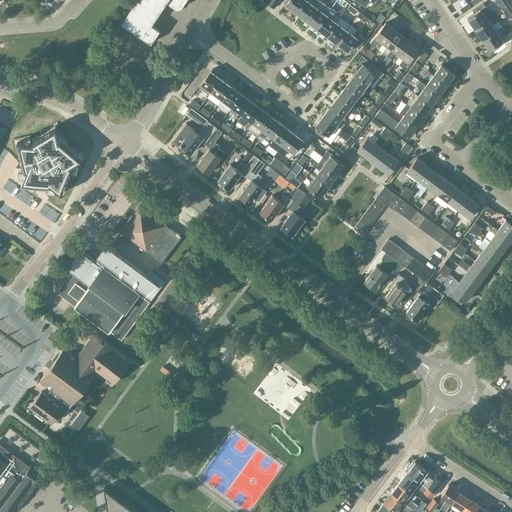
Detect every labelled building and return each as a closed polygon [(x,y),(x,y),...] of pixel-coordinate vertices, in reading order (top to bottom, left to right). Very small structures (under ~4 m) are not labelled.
[(144,0),(137,15),(147,21),(149,18),(158,23),(169,0),(144,0)] [(288,0),(285,4),(295,12),(304,0),(288,0)] [(306,20),(320,1),(318,0),(304,0),(295,12),(306,20)] [(320,0),(320,1),(306,20),(309,22),(308,24),(315,29),(316,28),(316,27),(327,13),(331,7),(320,0)] [(349,0),(366,12),(362,8),(365,5),(369,0),(383,0),(384,0),(349,0)] [(463,13),(471,7),(468,3),(460,9),(463,13)] [(475,29),(488,20),(492,17),(483,3),(472,10),(474,13),(467,18),(475,29)] [(358,10),(349,4),(346,8),(354,14),(358,10)] [(511,15),(511,14),(506,7),(502,10),(508,18),(511,15)] [(368,18),(360,12),(356,16),(357,16),(358,17),(365,22),(368,18)] [(326,14),(316,27),(316,28),(326,35),(336,22),(340,17),(335,13),(333,17),(327,13),(326,14)] [(381,13),(376,19),(381,23),(385,17),(381,13)] [(488,20),(475,29),(482,39),(496,30),(502,26),(498,21),(492,25),(488,20)] [(347,30),(336,22),(326,35),(337,43),(347,30)] [(383,43),(394,29),(385,22),(370,43),(374,46),(379,40),(383,43)] [(501,28),(507,39),(511,35),(511,31),(508,24),(501,28)] [(383,43),(379,49),(382,52),(386,55),(387,55),(402,35),(394,29),(383,43)] [(347,30),(337,43),(347,51),(352,45),(357,49),(365,38),(359,34),(356,37),(347,30)] [(507,46),(496,30),(482,39),(489,50),(491,49),(495,54),(507,46)] [(387,55),(386,55),(383,60),(379,65),(384,69),(386,66),(391,58),(395,52),(400,55),(410,41),(402,35),(387,55)] [(403,58),(399,64),(403,68),(419,47),(420,46),(414,41),(412,43),(410,41),(400,55),(403,58)] [(363,45),(360,50),(363,53),(365,54),(368,49),(363,45)] [(428,54),(423,51),(417,59),(422,62),(428,54)] [(378,56),(374,61),(379,65),(383,60),(378,56)] [(447,56),(433,75),(447,85),(454,74),(453,73),(459,65),(447,56)] [(363,63),(355,74),(368,84),(375,74),(380,77),(384,73),(370,62),(367,66),(363,63)] [(420,65),(416,62),(409,70),(414,73),(420,65)] [(209,95),(211,91),(221,78),(217,75),(219,74),(212,68),(198,87),(209,95)] [(412,75),(408,72),(402,80),(406,83),(412,75)] [(355,74),(347,84),(360,94),(368,84),(355,74)] [(433,75),(426,85),(439,95),(447,85),(433,75)] [(231,86),(221,78),(211,91),(221,99),(231,86)] [(439,95),(426,85),(420,81),(416,85),(422,90),(418,95),(431,105),(439,95)] [(394,90),(392,92),(396,95),(398,97),(401,93),(399,92),(404,85),(400,82),(394,90)] [(347,84),(339,94),(352,104),(355,100),(357,102),(362,95),(360,94),(347,84)] [(387,95),(393,87),(389,84),(383,92),(387,95)] [(218,104),(228,111),(229,110),(242,93),(231,86),(221,99),(218,104)] [(396,95),(392,92),(386,100),(390,103),(396,95)] [(431,105),(418,95),(414,92),(406,103),(424,116),(431,105)] [(252,101),(242,93),(229,110),(235,114),(237,111),(242,114),(252,101)] [(352,104),(339,94),(331,104),(344,114),(344,115),(347,117),(351,112),(348,109),(352,104)] [(379,105),(385,97),(381,94),(375,102),(379,105)] [(192,99),(189,104),(197,109),(201,105),(192,99)] [(242,114),(237,121),(243,125),(248,118),(252,122),(262,109),(252,101),(242,114)] [(403,115),(403,116),(416,126),(420,121),(421,122),(425,117),(424,116),(406,103),(399,112),(403,115)] [(331,104),(323,115),(341,128),(345,123),(340,120),(344,115),(344,114),(331,104)] [(371,115),(377,107),(373,104),(367,112),(371,115)] [(203,107),(200,111),(208,117),(211,113),(203,107)] [(186,114),(194,119),(198,114),(190,108),(187,112),(186,114)] [(252,122),(247,128),(258,136),(259,135),(273,116),(262,109),(252,122)] [(416,126),(403,116),(398,122),(380,109),(375,115),(400,134),(402,131),(408,136),(411,132),(413,133),(418,127),(416,126)] [(214,112),(210,118),(218,125),(223,118),(214,112)] [(363,126),(370,118),(365,114),(359,123),(363,126)] [(323,115),(315,125),(326,133),(323,138),(330,143),(341,128),(323,115)] [(283,124),(273,116),(259,135),(269,142),(268,144),(273,137),(283,124)] [(373,118),(369,123),(378,130),(382,124),(373,118)] [(205,144),(217,128),(207,120),(198,132),(194,129),(188,124),(174,142),(186,151),(187,149),(192,153),(201,141),(205,144)] [(223,122),(220,126),(228,132),(232,128),(223,122)] [(273,137),(268,144),(279,152),(283,145),(293,132),(283,124),(273,137)] [(20,156),(16,156),(21,162),(23,169),(24,169),(24,176),(21,183),(21,184),(34,185),(34,189),(40,186),(42,186),(43,183),(45,184),(47,185),(46,186),(48,186),(49,185),(55,187),(61,192),(62,193),(67,180),(70,182),(69,175),(72,167),(71,166),(76,161),(82,157),(83,157),(72,148),(75,145),(68,144),(62,139),(60,139),(57,134),(55,126),(55,125),(43,132),(41,129),(38,136),(31,140),(32,141),(25,143),(17,142),(16,142),(20,156)] [(356,136),(362,128),(358,125),(352,133),(356,136)] [(379,134),(383,137),(389,129),(385,127),(379,134)] [(217,128),(205,144),(210,148),(197,164),(209,173),(221,157),(220,157),(225,151),(218,146),(219,145),(215,141),(222,131),(217,128)] [(387,140),(393,132),(389,129),(383,137),(387,140)] [(234,130),(231,134),(239,140),(242,136),(234,130)] [(293,132),(283,145),(279,152),(284,156),(289,149),(294,153),(304,140),(293,132)] [(348,146),(354,138),(350,135),(344,143),(348,146)] [(368,158),(378,145),(367,137),(357,150),(368,158)] [(244,138),(241,142),(249,148),(252,144),(244,138)] [(410,145),(406,142),(400,150),(404,153),(407,149),(410,145)] [(315,147),(311,144),(304,152),(309,155),(315,147)] [(254,145),(251,149),(259,155),(262,151),(254,145)] [(388,152),(378,145),(368,158),(378,165),(388,152)] [(327,150),(318,162),(337,175),(344,165),(331,155),(332,153),(327,150)] [(230,163),(218,180),(220,181),(218,183),(222,185),(223,184),(229,188),(241,172),(246,176),(259,159),(254,155),(249,151),(241,161),(236,168),(230,163)] [(388,152),(378,165),(389,173),(389,172),(399,160),(388,152)] [(268,154),(264,159),(269,163),(273,158),(268,154)] [(307,158),(303,155),(297,163),(301,166),(307,158)] [(275,156),(270,163),(272,165),(275,167),(280,161),(275,156)] [(417,178),(427,165),(417,157),(407,170),(417,178)] [(259,159),(246,176),(251,180),(239,196),(245,200),(244,200),(248,203),(249,202),(250,203),(262,187),(256,183),(262,176),(257,173),(264,162),(259,159)] [(399,160),(389,172),(393,175),(402,162),(399,160)] [(318,162),(314,167),(319,171),(315,175),(329,186),(337,175),(318,162)] [(427,165),(417,178),(428,186),(437,173),(427,165)] [(303,177),(292,169),(286,176),(298,185),(303,177)] [(315,175),(309,170),(307,174),(307,176),(309,178),(310,182),(307,186),(321,196),(329,186),(315,175)] [(448,181),(437,173),(428,186),(438,194),(448,181)] [(448,181),(438,194),(448,201),(458,188),(448,181)] [(288,207),(301,189),(296,186),(292,190),(287,187),(278,199),(272,194),(260,210),(262,212),(261,213),(264,215),(265,214),(272,219),(283,203),(288,207)] [(396,209),(403,200),(384,186),(382,189),(377,196),(387,203),(396,210),(396,209)] [(400,194),(404,197),(409,189),(406,186),(400,194)] [(469,196),(458,188),(448,201),(459,209),(469,196)] [(301,189),(288,207),(293,210),(281,226),(292,234),(293,233),(295,234),(298,230),(297,229),(304,218),(298,214),(303,207),(299,203),(306,193),(301,189)] [(413,192),(409,189),(404,197),(408,199),(413,192)] [(377,196),(374,200),(383,207),(387,203),(377,196)] [(469,196),(459,209),(469,217),(479,204),(469,196)] [(374,200),(370,205),(380,212),(383,207),(374,200)] [(408,203),(403,200),(396,209),(401,213),(408,203)] [(420,209),(424,212),(430,204),(426,201),(420,209)] [(412,207),(408,203),(401,213),(405,216),(412,207)] [(434,207),(430,204),(424,212),(428,215),(434,207)] [(370,205),(367,209),(376,217),(380,212),(370,205)] [(495,211),(487,205),(484,209),(492,215),(495,211)] [(139,206),(133,214),(131,214),(127,220),(128,221),(121,231),(144,248),(145,249),(141,254),(158,265),(180,236),(168,227),(139,206)] [(412,207),(405,216),(410,219),(417,210),(412,207)] [(376,217),(367,209),(363,214),(373,221),(376,217)] [(417,210),(410,219),(414,223),(421,214),(417,210)] [(373,221),(363,214),(360,218),(370,226),(373,221)] [(426,217),(421,214),(414,223),(419,226),(426,217)] [(486,223),(489,218),(482,215),(480,219),(486,223)] [(426,217),(419,226),(423,230),(430,220),(426,217)] [(441,225),(445,227),(450,219),(447,217),(441,225)] [(370,226),(360,218),(357,223),(366,230),(370,226)] [(449,230),(454,222),(450,219),(445,227),(449,230)] [(511,223),(506,219),(498,229),(511,239),(511,237),(511,223)] [(435,224),(430,220),(423,230),(428,233),(435,224)] [(474,222),(472,226),(480,231),(482,228),(474,222)] [(366,230),(357,223),(353,228),(363,235),(366,230)] [(435,224),(428,233),(432,236),(439,227),(435,224)] [(471,226),(469,230),(476,236),(479,232),(471,226)] [(494,226),(490,230),(495,234),(491,240),(503,249),(511,239),(498,229),(498,230),(494,226)] [(444,231),(439,227),(432,236),(437,240),(444,231)] [(444,231),(437,240),(442,243),(448,234),(444,231)] [(453,237),(448,234),(442,243),(446,247),(453,237)] [(453,237),(446,247),(451,250),(458,241),(453,237)] [(386,252),(393,242),(389,239),(381,248),(386,252)] [(491,240),(483,250),(496,260),(503,249),(491,240)] [(386,252),(390,255),(398,245),(393,242),(386,252)] [(467,249),(459,243),(456,247),(464,252),(467,249)] [(109,331),(109,330),(121,339),(150,301),(145,297),(146,296),(151,300),(165,280),(150,269),(146,274),(135,266),(114,251),(105,244),(96,257),(98,258),(96,261),(82,251),(69,269),(71,271),(66,278),(65,277),(61,282),(63,283),(56,292),(109,331)] [(402,249),(398,245),(390,255),(395,259),(402,249)] [(464,252),(456,247),(453,250),(461,256),(464,252)] [(402,249),(395,259),(399,262),(407,252),(402,249)] [(496,260),(483,250),(475,260),(488,270),(496,260)] [(399,262),(395,259),(390,255),(386,252),(382,258),(383,259),(378,266),(377,264),(364,281),(370,286),(369,287),(374,290),(375,289),(376,289),(383,280),(387,284),(392,277),(388,273),(383,269),(388,262),(398,270),(402,264),(399,262)] [(411,256),(407,252),(399,262),(402,264),(404,265),(411,256)] [(411,256),(404,265),(409,269),(416,259),(411,256)] [(420,262),(416,259),(409,269),(413,272),(420,262)] [(475,260),(467,271),(480,280),(488,270),(475,260)] [(420,262),(413,272),(418,276),(425,266),(420,262)] [(444,264),(441,267),(449,273),(451,269),(444,263),(444,264)] [(430,269),(425,266),(418,276),(419,276),(422,279),(430,269)] [(449,273),(441,267),(438,271),(446,277),(449,273)] [(422,279),(423,280),(427,282),(434,273),(430,269),(422,279)] [(480,280),(467,271),(460,281),(472,291),(480,280)] [(391,289),(385,297),(392,301),(391,302),(395,305),(395,304),(396,305),(407,290),(401,286),(406,279),(401,275),(398,273),(395,278),(388,287),(391,289)] [(420,293),(406,312),(417,320),(418,319),(420,320),(423,316),(422,314),(429,304),(423,299),(428,293),(423,289),(428,283),(427,282),(423,280),(420,284),(415,290),(420,293)] [(444,289),(443,291),(449,295),(461,304),(464,301),(465,301),(472,291),(460,281),(452,292),(450,294),(444,289)] [(56,397),(69,407),(72,403),(72,404),(96,372),(112,384),(130,360),(113,348),(93,334),(76,357),(63,347),(40,380),(52,389),(50,393),(56,397)] [(160,369),(169,377),(172,373),(163,366),(160,369)] [(56,397),(50,393),(48,395),(41,391),(29,407),(36,412),(35,414),(43,420),(45,418),(52,423),(58,415),(62,417),(69,407),(56,397)] [(82,410),(78,417),(84,422),(89,415),(82,410)] [(0,511),(10,511),(40,474),(1,444),(0,445),(2,446),(0,448),(0,511)] [(410,467),(406,472),(419,481),(422,484),(434,493),(442,482),(435,477),(433,479),(428,476),(425,479),(422,477),(427,471),(414,461),(413,463),(412,462),(409,466),(410,467)] [(419,481),(406,472),(398,482),(411,492),(419,481)] [(398,482),(391,492),(412,508),(414,510),(418,504),(407,497),(411,492),(398,482)] [(434,493),(422,484),(419,488),(430,497),(434,493)] [(446,498),(438,510),(441,511),(445,511),(452,502),(459,491),(449,484),(441,495),(446,498)] [(137,511),(104,487),(107,511),(137,511)] [(459,491),(452,502),(461,509),(469,497),(459,491)] [(395,511),(396,511),(400,506),(405,510),(408,511),(409,511),(412,508),(391,492),(383,502),(395,511)] [(461,509),(459,511),(474,511),(479,504),(469,498),(469,497),(461,509)] [(433,499),(426,508),(431,511),(434,507),(435,507),(438,502),(433,499)] [(395,511),(383,502),(375,511),(395,511),(396,511),(395,511)]
